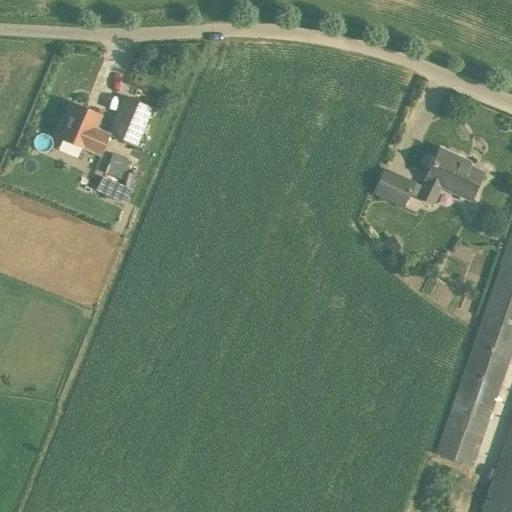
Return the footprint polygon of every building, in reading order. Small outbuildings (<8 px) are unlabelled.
[(123,95),(107,134),(95,129),(101,115),(72,103),(66,117),(68,118),(59,140),(99,157),(108,136),(135,147),(152,107),(123,95)] [(412,185),(408,195),(431,206),(440,187),(470,201),(482,173),(459,163),(461,160),(438,149),(420,188),(412,185)] [(121,182),(130,162),(110,154),(102,174),(121,182)] [(382,171),(371,194),(401,209),(408,195),(412,185),(382,171)] [(102,177),(96,191),(124,203),(130,189),(102,177)] [(511,227),(433,456),(471,469),(511,350),(511,227)] [(383,260),(400,249),(391,235),(375,246),(383,260)] [(511,511),(511,417),(480,510),(479,511),(511,511)]
